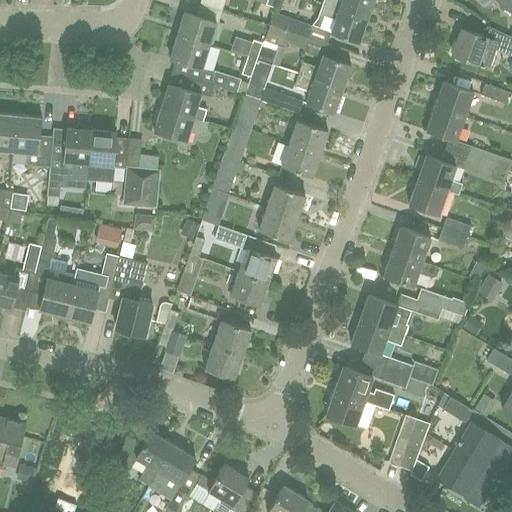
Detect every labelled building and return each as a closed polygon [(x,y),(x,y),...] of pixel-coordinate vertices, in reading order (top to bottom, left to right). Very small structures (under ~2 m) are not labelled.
[(366,17),(372,0),(322,0),(322,2),(366,17)] [(511,0),(496,0),(511,14),(511,31),(509,35),(511,35),(511,0)] [(357,42),(366,17),(322,2),(318,15),(320,16),(317,28),(357,42)] [(183,11),(176,35),(208,44),(215,21),(183,11)] [(311,24),(283,14),(273,11),(269,23),(306,37),(311,24)] [(302,49),(306,37),(269,23),(263,40),(285,47),(286,44),(302,49)] [(511,36),(486,24),(482,35),(460,28),(451,55),(488,67),(494,49),(511,55),(511,52),(511,36)] [(200,68),(208,44),(176,35),(168,59),(200,68)] [(253,40),(247,56),(255,59),(261,42),(253,40)] [(349,64),(323,55),(321,55),(317,67),(301,62),(297,73),(341,89),(349,64)] [(250,76),(256,59),(248,56),(242,73),(250,76)] [(213,70),(209,83),(214,85),(236,91),(240,78),(213,70)] [(333,113),(341,89),(297,73),(293,85),(309,90),(305,103),(333,113)] [(196,106),(199,93),(210,97),(214,85),(209,83),(191,78),(188,89),(167,83),(160,107),(193,117),(192,117),(202,120),(205,109),(196,106)] [(442,80),(433,105),(463,116),(472,91),(442,80)] [(483,83),(480,94),(504,103),(508,92),(483,83)] [(264,87),(259,99),(297,113),(301,101),(264,87)] [(233,123),(232,124),(250,129),(258,106),(247,103),(240,121),(235,119),(233,123)] [(454,140),(463,116),(433,105),(424,129),(454,140)] [(186,141),(192,117),(193,117),(160,107),(153,132),(186,141)] [(0,150),(12,152),(14,115),(0,113),(0,150)] [(40,117),(14,115),(12,152),(26,153),(25,164),(47,166),(50,136),(38,136),(40,117)] [(297,119),(289,142),(318,152),(326,129),(297,119)] [(85,175),(86,163),(90,127),(87,125),(77,124),(73,125),(73,128),(64,127),(63,144),(51,143),(51,136),(50,136),(47,166),(48,166),(46,195),(59,196),(61,177),(71,178),(72,174),(85,175)] [(243,151),(250,129),(232,124),(221,155),(244,163),(248,153),(243,151)] [(87,163),(112,165),(115,131),(90,129),(90,127),(86,163),(85,175),(86,175),(87,163)] [(140,139),(128,138),(125,166),(158,169),(159,168),(156,168),(157,156),(139,154),(140,139)] [(310,175),(318,152),(289,142),(281,165),(310,175)] [(510,160),(473,146),(468,158),(488,165),(506,170),(510,160)] [(234,171),(240,173),(244,163),(221,155),(211,186),(227,192),(230,184),(234,171)] [(449,179),(454,165),(424,155),(415,179),(457,194),(461,183),(449,179)] [(488,165),(468,158),(464,169),(502,182),(506,170),(488,165)] [(123,203),(155,206),(158,169),(125,166),(125,167),(126,167),(123,203)] [(436,214),(445,190),(457,194),(415,179),(407,203),(436,214)] [(274,183),(266,207),(296,217),(304,194),(274,183)] [(219,215),(227,192),(211,186),(210,188),(215,189),(208,211),(219,215)] [(0,219),(6,220),(8,208),(0,206),(0,219)] [(288,240),(296,217),(266,207),(258,230),(288,240)] [(445,217),(441,228),(466,237),(470,225),(445,217)] [(64,316),(73,273),(63,271),(65,261),(51,258),(55,240),(51,239),(56,220),(47,218),(40,245),(29,292),(41,295),(38,310),(64,316)] [(97,236),(122,242),(126,225),(101,219),(97,236)] [(240,247),(245,235),(201,219),(189,253),(197,256),(203,240),(212,238),(240,247)] [(399,226),(390,250),(437,267),(437,266),(420,260),(428,236),(399,226)] [(146,263),(131,259),(138,230),(126,228),(119,256),(118,256),(107,301),(120,304),(114,328),(115,328),(116,334),(127,336),(130,332),(143,335),(151,303),(137,300),(146,263)] [(462,248),(466,237),(441,228),(437,239),(462,248)] [(0,307),(10,310),(16,289),(29,292),(40,245),(28,243),(21,270),(14,268),(12,276),(0,273),(0,307)] [(275,257),(272,256),(245,247),(237,270),(267,281),(275,257)] [(433,277),(437,267),(390,250),(382,275),(411,285),(416,271),(433,277)] [(95,298),(107,301),(118,256),(106,253),(100,274),(75,268),(73,273),(64,316),(89,322),(95,298)] [(191,274),(197,256),(189,253),(183,271),(191,274)] [(259,305),(267,281),(237,270),(229,294),(259,305)] [(401,294),(438,307),(463,315),(468,303),(451,297),(451,298),(420,288),(416,299),(401,294)] [(366,294),(357,319),(403,335),(407,325),(391,319),(396,305),(366,294)] [(438,307),(401,294),(397,306),(412,310),(436,319),(438,314),(453,319),(455,314),(463,315),(438,307)] [(185,308),(215,319),(220,306),(189,295),(185,308)] [(178,312),(169,309),(171,304),(170,304),(164,322),(164,323),(162,327),(172,330),(178,312)] [(399,345),(403,335),(357,319),(349,343),(364,349),(379,353),(384,340),(399,345)] [(220,320),(212,343),(241,353),(249,330),(220,320)] [(190,337),(172,330),(162,327),(156,343),(166,347),(164,354),(177,359),(183,343),(187,344),(190,337)] [(511,369),(511,359),(464,330),(456,343),(509,374),(511,369)] [(233,377),(241,353),(212,343),(203,367),(233,377)] [(411,365),(385,356),(382,367),(407,377),(432,384),(437,369),(413,360),(411,365)] [(366,390),(371,377),(357,371),(341,366),(333,389),(389,409),(394,394),(375,388),(373,393),(366,390)] [(407,377),(382,367),(378,379),(404,388),(406,382),(418,385),(419,381),(432,384),(407,377)] [(511,415),(511,388),(500,408),(511,415)] [(367,429),(375,405),(389,410),(389,409),(333,389),(324,414),(367,429)] [(471,410),(449,396),(441,409),(463,422),(471,410)] [(0,416),(0,462),(14,466),(25,423),(0,416)] [(427,422),(415,418),(399,467),(410,471),(427,422)] [(511,448),(469,422),(458,440),(456,440),(455,442),(456,443),(452,449),(490,472),(493,467),(496,469),(502,467),(511,450),(511,448)] [(148,486),(173,444),(150,430),(142,444),(135,457),(146,464),(137,479),(148,486)] [(179,483),(188,468),(195,457),(173,444),(148,486),(156,491),(165,475),(179,483)] [(485,479),(490,472),(452,449),(434,478),(464,496),(462,499),(477,508),(490,487),(489,481),(485,479)] [(120,481),(133,460),(118,452),(110,475),(120,481)] [(417,460),(409,474),(419,480),(427,466),(417,460)] [(223,462),(212,481),(200,474),(195,482),(220,498),(211,511),(244,511),(256,493),(242,485),(248,476),(223,462)] [(266,511),(265,511),(300,511),(299,511),(306,499),(282,485),(266,511)] [(176,511),(186,495),(175,489),(164,507),(173,511),(176,511)] [(346,511),(347,511),(333,503),(327,511),(346,511)]
